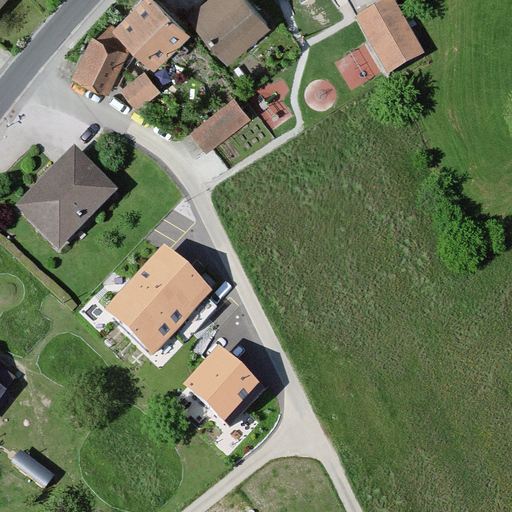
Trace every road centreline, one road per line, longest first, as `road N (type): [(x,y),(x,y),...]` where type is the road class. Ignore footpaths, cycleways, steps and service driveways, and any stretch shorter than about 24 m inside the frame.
road 1 (track): [(27,59),(177,158),(353,511)]
road 2 (track): [(306,418),(187,511)]
road 3 (secondary): [(0,97),(84,0)]
